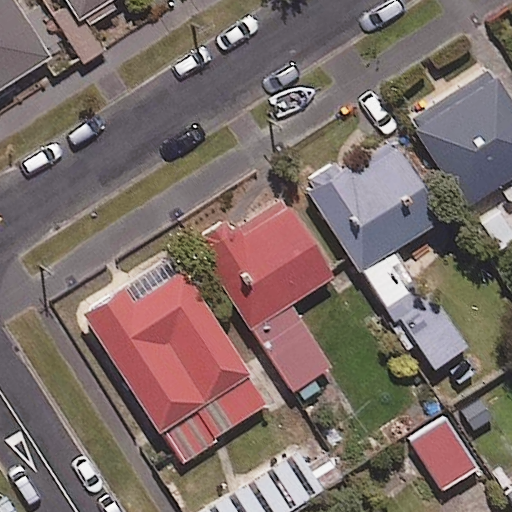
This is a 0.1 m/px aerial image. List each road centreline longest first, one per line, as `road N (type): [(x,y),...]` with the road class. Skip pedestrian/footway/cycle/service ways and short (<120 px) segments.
road 1 (residential): [(0,220),(344,0)]
road 2 (residential): [(76,511),(0,391)]
